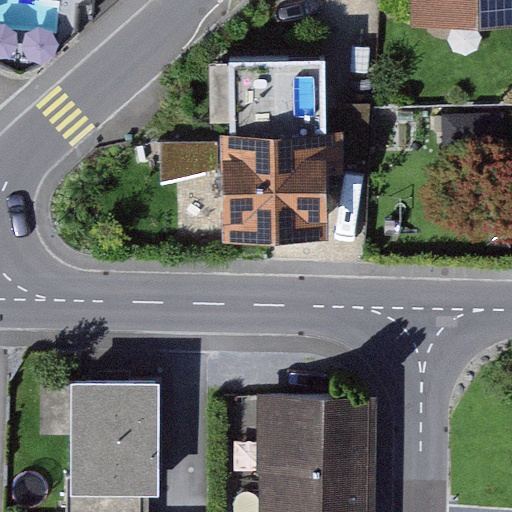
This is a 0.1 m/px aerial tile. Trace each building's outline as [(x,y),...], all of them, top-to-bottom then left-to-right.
[(511,0),(438,0),(439,22),(511,19),(511,0)] [(347,41),(191,47),(196,165),(232,163),(234,230),(338,227),(335,160),(351,159),(347,41)] [(74,425),(74,368),(45,368),(45,425),(74,425)] [(168,374),(78,375),(80,480),(170,479),(168,374)] [(373,511),(371,393),(276,396),(278,511),(373,511)]
